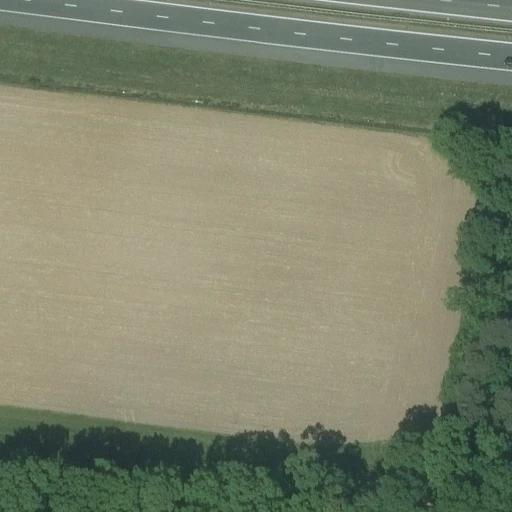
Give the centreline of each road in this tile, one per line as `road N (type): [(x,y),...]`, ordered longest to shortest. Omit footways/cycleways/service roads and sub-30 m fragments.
road 1 (motorway): [(8,0),(511,56)]
road 2 (track): [(337,511),(511,478)]
